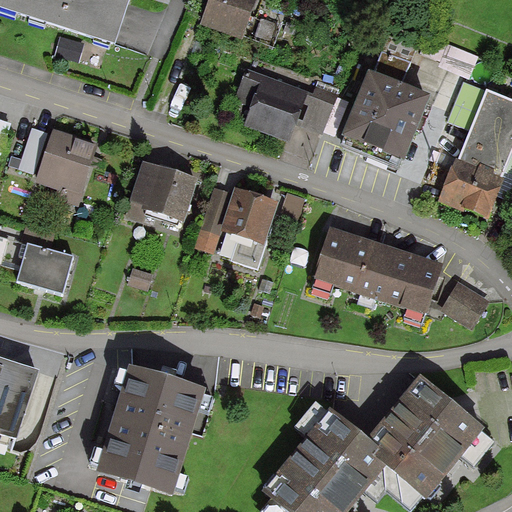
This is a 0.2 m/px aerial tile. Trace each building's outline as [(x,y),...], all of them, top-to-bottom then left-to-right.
[(130,3),(119,0),(2,0),(0,7),(0,10),(116,47),(130,3)] [(265,0),(216,0),(203,32),(244,50),(265,0)] [(261,77),(241,126),(289,145),(308,95),(261,77)] [(424,102),(358,78),(333,146),(399,170),(424,102)] [(455,149),(435,198),(481,216),(500,168),(511,172),(511,99),(484,88),(473,114),(450,105),(436,141),(455,149)] [(0,166),(2,167),(15,126),(0,121),(0,166)] [(94,151),(33,135),(21,182),(82,198),(94,151)] [(193,185),(135,167),(121,213),(180,230),(193,185)] [(275,207),(218,188),(197,255),(215,261),(222,241),(261,253),(275,207)] [(439,269),(334,236),(317,289),(422,322),(439,269)] [(63,259),(19,248),(10,283),(55,294),(63,259)] [(489,306),(459,291),(444,321),(474,336),(489,306)] [(39,377),(0,364),(0,438),(18,444),(39,377)] [(203,399),(125,377),(96,479),(173,501),(203,399)] [(318,418),(261,490),(288,511),(348,511),(354,505),(379,473),(423,508),(451,473),(481,435),(411,381),(357,449),(318,418)]
